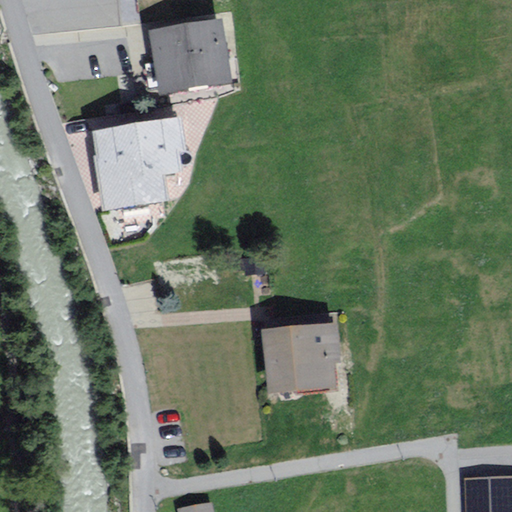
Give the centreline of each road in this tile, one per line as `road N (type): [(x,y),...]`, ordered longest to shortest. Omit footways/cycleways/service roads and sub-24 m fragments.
road 1 (residential): [(10,0),(122,327),(140,411),(145,511)]
road 2 (track): [(0,298),(13,342),(6,511)]
